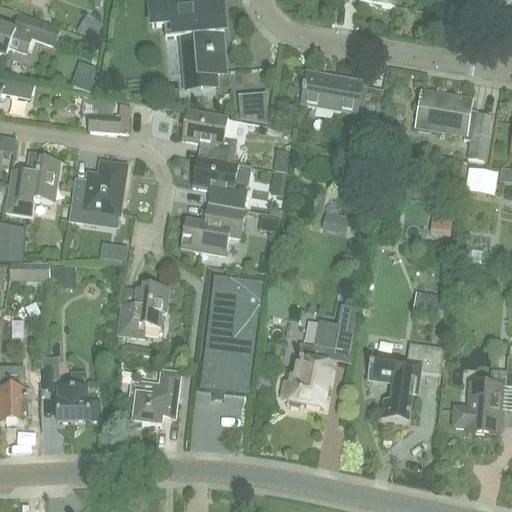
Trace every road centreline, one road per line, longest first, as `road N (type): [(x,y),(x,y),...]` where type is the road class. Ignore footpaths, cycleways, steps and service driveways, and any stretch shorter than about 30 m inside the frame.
road 1 (tertiary): [(0,476),(217,472),(431,511)]
road 2 (residential): [(257,0),(274,22),(511,69)]
road 3 (residential): [(0,130),(142,156),(160,172),(161,211),(149,248)]
